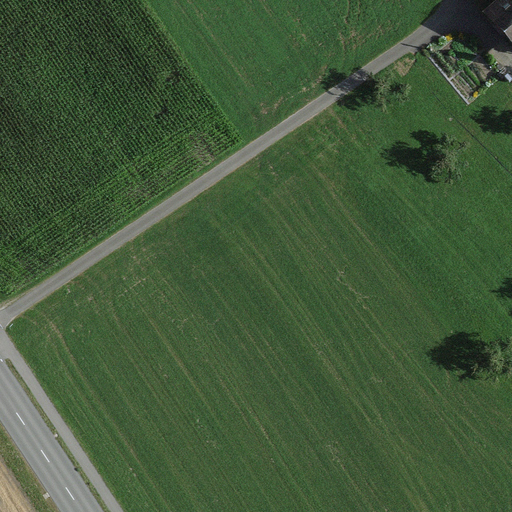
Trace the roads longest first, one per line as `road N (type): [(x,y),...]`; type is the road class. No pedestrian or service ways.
road 1 (track): [(460,0),(440,29),(0,319)]
road 2 (secondary): [(0,388),(79,511)]
